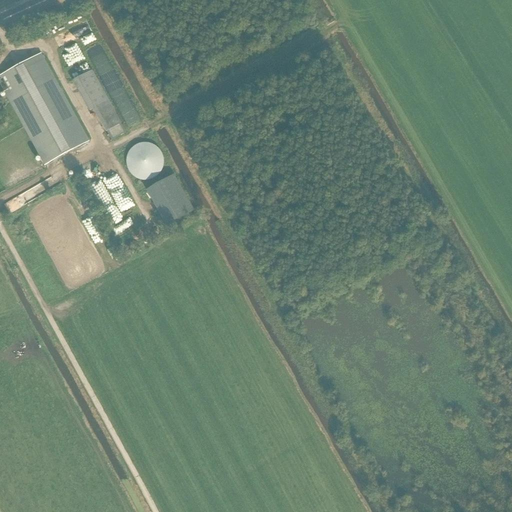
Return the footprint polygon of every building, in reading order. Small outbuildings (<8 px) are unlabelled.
[(87,21),(55,37),(60,48),(92,32),(87,21)] [(45,166),(89,141),(41,54),(0,76),(0,94),(5,92),(45,166)] [(106,132),(111,130),(115,137),(125,131),(121,124),(108,101),(109,100),(92,70),(73,81),(89,111),(94,108),(106,132)] [(132,149),(130,150),(129,152),(128,154),(127,156),(126,159),(126,161),(126,164),(126,166),(127,169),(128,172),(130,175),(132,177),(135,178),(137,180),(140,181),(143,181),(146,181),(148,181),(150,180),(153,179),(155,178),(157,176),(159,174),(160,173),(161,171),(162,169),(163,167),(163,164),(163,163),(163,160),(162,157),(161,155),(160,153),(159,151),(157,149),(156,148),(154,147),(153,146),(151,145),(149,145),(148,144),(146,144),(144,144),(142,144),(141,144),(138,145),(136,146),(134,147),(132,149)] [(194,212),(174,175),(146,190),(167,227),(194,212)]
